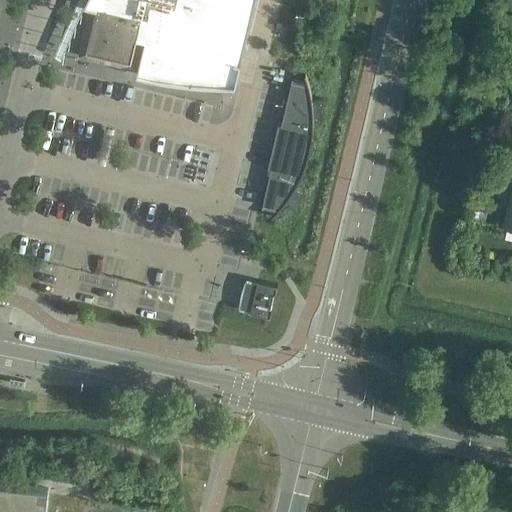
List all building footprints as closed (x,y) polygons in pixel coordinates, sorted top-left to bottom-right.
[(85,0),(83,4),(96,7),(87,50),(129,60),(129,59),(137,61),(134,74),(167,80),(201,84),(234,85),(254,0),(85,0)] [(309,85),(305,73),(304,73),(307,82),(291,78),(281,123),(278,122),(267,166),(270,166),(261,205),(277,209),(271,215),(272,216),(279,208),(286,200),(297,209),(302,190),(295,186),(303,170),(309,153),(312,135),(313,117),(313,115),(319,115),(324,97),(312,99),(311,96),(309,85)] [(511,226),(511,161),(507,161),(503,174),(511,176),(511,197),(506,225),(511,226)] [(277,283),(257,279),(257,281),(248,279),(241,306),(250,308),(250,311),(270,315),(277,283)] [(45,511),(48,487),(0,481),(0,511),(45,511)]
